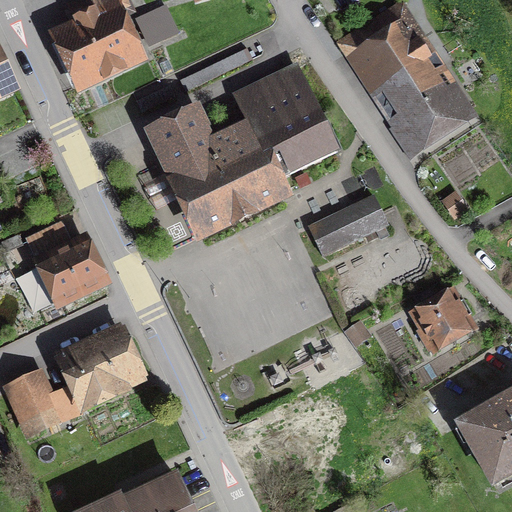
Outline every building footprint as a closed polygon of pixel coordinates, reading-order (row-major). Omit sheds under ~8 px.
[(81,84),(136,58),(116,15),(126,10),(121,0),(86,0),(73,7),(80,22),(78,23),(81,29),(60,39),(81,84)] [(176,33),(165,9),(151,16),(153,20),(140,26),(148,44),(176,33)] [(401,24),(358,52),(404,123),(392,130),(406,151),(464,113),(450,91),(455,87),(443,68),(434,74),(401,24)] [(0,96),(12,91),(0,65),(0,96)] [(153,136),(201,237),(283,198),(276,182),(336,153),(296,68),(248,91),(261,119),(221,139),(223,143),(212,148),(196,115),(153,136)] [(374,198),(310,229),(323,256),(387,226),(374,198)] [(5,251),(21,244),(18,236),(2,243),(5,251)] [(101,283),(83,245),(42,265),(60,303),(101,283)] [(452,294),(415,315),(423,329),(418,332),(430,353),(472,330),(462,312),(467,309),(463,301),(457,304),(452,294)] [(122,336),(62,363),(83,409),(143,382),(122,336)] [(362,397),(350,372),(296,397),(304,414),(249,439),(259,459),(264,456),(274,479),(313,461),(305,443),(342,426),(334,410),(362,397)] [(9,391),(29,434),(79,411),(69,389),(57,395),(58,397),(50,401),(39,377),(9,391)] [(511,396),(460,426),(493,485),(511,474),(511,396)] [(192,511),(177,478),(123,504),(120,499),(92,511),(192,511)]
